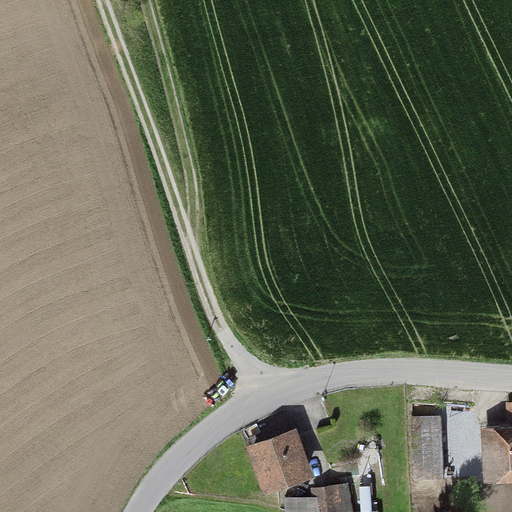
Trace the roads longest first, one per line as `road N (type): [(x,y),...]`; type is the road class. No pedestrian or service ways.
road 1 (track): [(263,397),(202,291),(101,0)]
road 2 (unclassified): [(511,376),(360,372),(263,397),(187,450),(137,511)]
road 3 (track): [(184,235),(194,199),(144,0)]
